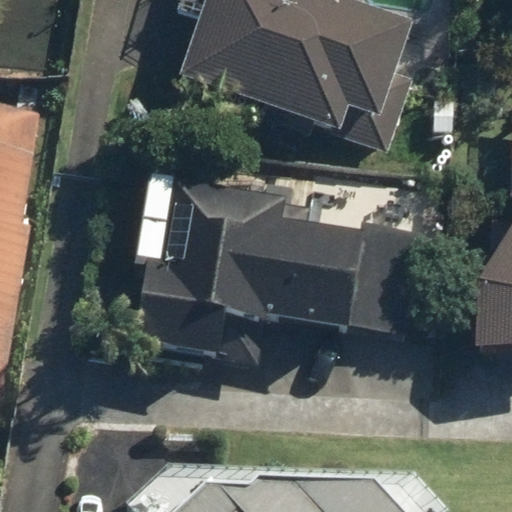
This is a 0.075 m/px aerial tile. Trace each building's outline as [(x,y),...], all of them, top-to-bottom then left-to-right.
[(269,0),(195,0),(162,96),(319,150),(328,126),(365,139),(398,44),(269,0)] [(0,335),(37,124),(0,117),(0,335)] [(499,240),(460,297),(456,370),(511,372),(511,124),(507,124),(499,240)] [(261,220),(134,198),(104,367),(196,383),(204,337),(316,356),(333,264),(256,250),(261,220)] [(425,511),(401,480),(162,475),(121,511),(425,511)]
